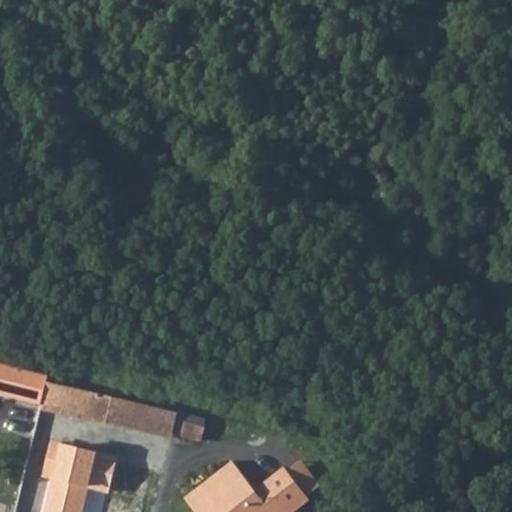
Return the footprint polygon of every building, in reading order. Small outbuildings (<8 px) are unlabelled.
[(17,366),(0,361),(0,392),(41,403),(46,381),(48,374),(43,373),(17,366)] [(41,403),(40,409),(105,424),(106,422),(112,397),(46,381),(41,403)] [(174,419),(176,412),(112,397),(106,422),(170,438),(171,433),(174,419)] [(195,439),(199,425),(174,419),(171,433),(195,439)] [(201,440),(204,426),(199,425),(195,439),(201,440)] [(107,493),(115,459),(51,442),(42,475),(51,478),(42,511),(83,511),(89,488),(107,493)] [(233,461),(185,498),(196,511),(293,511),(310,500),(306,495),(288,472),(285,467),(255,490),(233,461)] [(300,462),(288,472),(306,495),(319,486),(300,462)]
